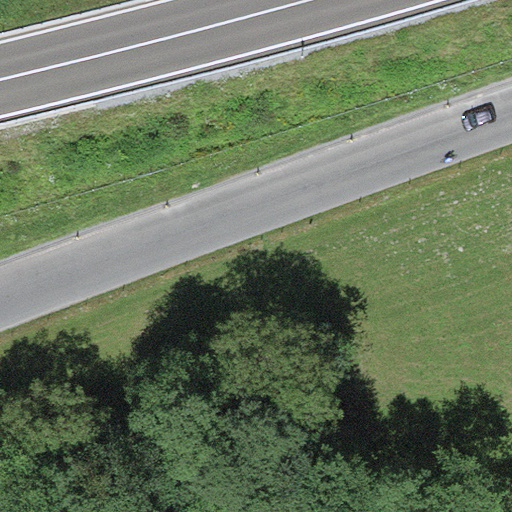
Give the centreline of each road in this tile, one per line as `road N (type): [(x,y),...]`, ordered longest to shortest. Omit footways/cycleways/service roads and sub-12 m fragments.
road 1 (unclassified): [(511,111),(0,299)]
road 2 (trunk): [(339,0),(227,37),(0,84)]
